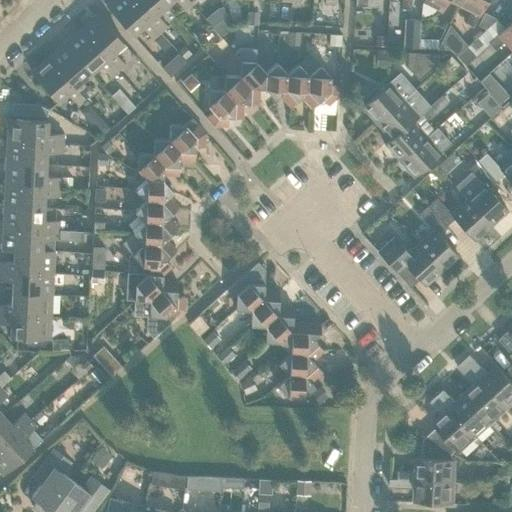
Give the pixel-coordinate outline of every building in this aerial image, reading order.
[(153,39),(160,32),(130,0),(112,0),(106,6),(132,35),(142,27),(153,39)] [(156,14),(165,6),(159,0),(130,0),(160,32),(167,26),(156,14)] [(175,0),(185,10),(192,4),(188,0),(159,0),(165,6),(172,0),(175,0)] [(401,0),(401,8),(410,9),(410,0),(401,0)] [(448,0),(459,5),(461,0),(423,0),(423,1),(441,11),(446,0),(448,0)] [(461,0),(459,5),(471,11),(465,23),(473,27),(479,15),(479,16),(486,0),(461,0)] [(224,1),(208,7),(216,27),(232,21),(224,1)] [(247,11),(246,24),(258,24),(259,12),(247,11)] [(484,12),(477,25),(486,30),(497,20),(498,19),(497,19),(484,12)] [(80,28),(117,70),(124,64),(114,52),(123,43),(97,14),(80,28)] [(419,38),(420,18),(406,18),(405,46),(419,46),(419,38)] [(511,50),(511,21),(504,28),(497,20),(486,30),(468,46),(467,47),(475,56),(489,43),(494,50),(504,41),(511,50)] [(110,76),(117,70),(80,28),(64,43),(90,72),(99,64),(110,76)] [(287,31),(286,45),(299,46),(300,32),(287,31)] [(329,34),(328,46),(341,46),(341,35),(329,34)] [(376,35),(376,46),(386,46),(387,35),(376,35)] [(419,46),(419,48),(437,49),(437,39),(419,38),(419,46)] [(461,39),(449,49),(456,57),(467,47),(468,46),(461,39)] [(81,80),(90,72),(64,43),(48,57),(85,99),(92,92),(81,80)] [(184,45),(177,51),(185,59),(191,54),(184,45)] [(407,52),(406,67),(419,80),(436,64),(437,53),(407,52)] [(376,54),(376,65),(389,65),(389,54),(376,54)] [(78,105),(85,99),(48,57),(31,72),(57,102),(67,93),(78,105)] [(265,89),(265,72),(256,61),(240,60),(239,76),(250,87),(249,103),(258,103),(259,88),(265,89)] [(286,89),(287,73),(277,62),(265,72),(265,89),(275,100),(279,96),(289,107),(296,101),(286,89)] [(307,90),(308,74),(298,63),(287,73),(286,89),(296,101),(301,97),(311,108),(318,102),(307,90)] [(307,90),(318,102),(322,98),(328,104),(338,95),(339,84),(330,83),(330,76),(319,64),(308,74),(307,90)] [(190,73),(181,82),(190,91),(199,83),(190,73)] [(403,99),(413,90),(399,73),(388,83),(361,106),(376,123),(403,99)] [(250,87),(239,76),(224,75),(223,90),(234,101),(233,117),(242,118),(243,103),(249,103),(250,87)] [(501,87),(492,95),(494,98),(499,104),(508,96),(503,90),(501,87)] [(234,101),(223,90),(208,89),(207,105),(212,110),(205,116),(213,125),(226,126),(227,117),(233,117),(234,101)] [(422,111),(428,106),(413,90),(403,99),(376,123),(390,139),(422,111)] [(487,93),(477,102),(489,116),(500,107),(488,93),(487,93)] [(127,98),(119,105),(126,113),(127,114),(134,107),(127,98)] [(35,115),(36,103),(12,102),(11,114),(35,115)] [(428,118),(422,111),(390,139),(384,144),(399,160),(426,137),(418,128),(428,118)] [(7,141),(62,143),(63,134),(47,133),(47,120),(8,118),(7,141)] [(98,124),(97,131),(102,136),(111,128),(103,119),(98,124)] [(179,151),(194,152),(195,146),(204,146),(204,133),(196,124),(190,130),(185,125),(169,124),(168,139),(179,151)] [(426,137),(399,160),(413,177),(440,153),(451,143),(444,136),(433,145),(426,137)] [(179,151),(168,139),(153,138),(152,153),(163,165),(178,166),(179,160),(194,161),(194,152),(179,151)] [(100,146),(108,154),(114,148),(107,140),(100,146)] [(62,153),(62,143),(7,141),(6,162),(45,164),(46,152),(62,153)] [(96,155),(96,164),(107,165),(107,155),(107,154),(97,153),(96,155)] [(163,165),(152,153),(137,153),(136,169),(146,179),(162,180),(163,174),(178,175),(178,166),(163,165)] [(511,157),(500,168),(486,153),(477,161),(496,182),(504,174),(511,182),(511,157)] [(487,189),(496,182),(477,161),(468,168),(483,184),(467,199),(490,225),(507,211),(487,189)] [(45,176),(45,164),(6,162),(5,184),(60,186),(61,177),(45,176)] [(62,177),(62,186),(71,186),(72,177),(62,177)] [(173,192),(162,180),(146,179),(135,189),(145,201),(161,201),(171,213),(178,207),(168,196),(173,192)] [(60,196),(60,186),(5,184),(4,206),(43,207),(44,195),(60,196)] [(95,189),(94,200),(105,201),(105,189),(95,189)] [(490,225),(467,199),(451,214),(436,198),(427,206),(446,227),(455,219),(474,240),(490,225)] [(167,217),(171,213),(161,201),(145,201),(134,211),(144,222),(159,223),(170,235),(177,228),(167,217)] [(43,220),(43,207),(4,206),(2,227),(58,230),(59,220),(43,220)] [(438,234),(446,227),(427,206),(418,214),(433,229),(417,244),(441,271),(457,256),(438,234)] [(93,214),(93,228),(103,229),(104,214),(93,214)] [(62,233),(84,231),(84,222),(61,223),(62,233)] [(144,222),(132,232),(133,233),(122,243),(131,254),(143,243),(158,244),(169,256),(176,250),(165,239),(170,235),(159,223),(144,222)] [(58,239),(58,230),(2,227),(1,250),(14,251),(14,250),(41,251),(41,249),(42,239),(58,239)] [(164,260),(169,256),(158,244),(143,243),(131,254),(127,257),(127,272),(130,272),(145,273),(148,273),(162,274),(170,267),(164,260)] [(441,271),(417,244),(401,259),(386,243),(377,251),(397,272),(405,264),(425,285),(441,271)] [(0,270),(52,273),(53,250),(41,249),(41,251),(14,250),(14,251),(13,262),(0,260),(0,270)] [(262,299),(278,300),(279,291),(263,290),(265,270),(257,261),(229,286),(236,294),(236,309),(251,310),(262,299)] [(79,265),(79,274),(88,274),(89,265),(79,265)] [(102,284),(104,270),(91,269),(89,283),(102,284)] [(51,294),(52,273),(0,270),(0,280),(12,281),(12,293),(51,294)] [(129,299),(134,300),(149,300),(161,290),(176,291),(177,282),(162,281),(162,274),(148,273),(145,273),(130,272),(127,272),(126,299),(129,299)] [(176,297),(176,291),(161,290),(149,300),(134,300),(133,315),(164,316),(169,312),(175,318),(184,310),(185,297),(176,297)] [(0,313),(50,316),(51,294),(12,293),(11,305),(0,304),(0,313)] [(278,306),(278,300),(262,299),(251,310),(250,325),(265,326),(277,315),(292,316),(293,307),(278,306)] [(49,338),(50,316),(0,313),(0,323),(10,324),(10,337),(49,338)] [(292,322),(292,316),(277,315),(265,326),(264,341),(279,342),(291,331),(307,333),(310,329),(307,326),(307,323),(292,322)] [(305,354),(317,343),(313,339),(320,333),(320,324),(307,323),(307,326),(310,329),(307,333),(291,331),(279,342),(289,353),(305,354)] [(209,348),(220,339),(212,330),(201,340),(209,348)] [(511,331),(510,333),(508,330),(498,339),(511,354),(511,331)] [(59,339),(51,345),(52,349),(67,349),(66,339),(59,339)] [(304,375),(315,365),(311,360),(323,350),(317,343),(305,354),(289,353),(278,363),(288,374),(304,375)] [(103,345),(92,355),(110,376),(121,366),(103,345)] [(224,364),(234,355),(226,346),(216,355),(224,364)] [(511,380),(496,363),(487,372),(470,354),(463,360),(506,408),(511,402),(511,380)] [(86,359),(80,365),(86,371),(92,366),(86,359)] [(237,379),(250,368),(243,360),(230,371),(237,379)] [(506,408),(463,360),(457,366),(473,385),(464,393),(490,422),(506,408)] [(304,375),(288,374),(277,384),(287,396),(303,397),(314,386),(310,382),(322,372),(315,365),(304,375)] [(244,394),(256,389),(250,377),(239,382),(244,394)] [(318,386),(308,395),(317,405),(327,396),(318,386)] [(490,422),(464,393),(455,402),(443,389),(436,395),(475,437),(490,422)] [(458,452),(475,437),(436,395),(430,401),(441,414),(432,422),(436,427),(422,439),(452,453),(456,449),(458,452)] [(40,410),(32,417),(39,424),(47,418),(40,410)] [(0,445),(29,420),(22,413),(11,423),(3,414),(0,416),(0,445)] [(29,420),(0,445),(0,471),(2,474),(41,439),(33,429),(35,427),(29,420)] [(451,459),(452,453),(422,439),(421,458),(415,457),(415,470),(398,469),(397,479),(454,481),(455,459),(451,459)] [(39,511),(48,511),(72,480),(61,473),(70,461),(53,449),(32,477),(40,483),(31,496),(37,500),(32,506),(39,511)] [(117,469),(124,460),(115,452),(108,461),(117,469)] [(508,482),(509,467),(498,466),(497,482),(508,482)] [(174,474),(172,487),(183,488),(185,476),(174,474)] [(72,480),(48,511),(77,511),(78,511),(79,511),(90,511),(108,489),(90,476),(82,488),(72,480)] [(186,476),(186,489),(197,489),(197,476),(186,476)] [(220,477),(220,487),(230,487),(230,477),(220,477)] [(454,481),(397,479),(390,478),(389,487),(414,488),(413,501),(453,503),(454,481)] [(309,496),(309,480),(295,480),(295,495),(309,496)] [(258,494),(257,508),(268,509),(269,494),(258,494)] [(128,511),(131,503),(110,498),(106,511),(128,511)]
